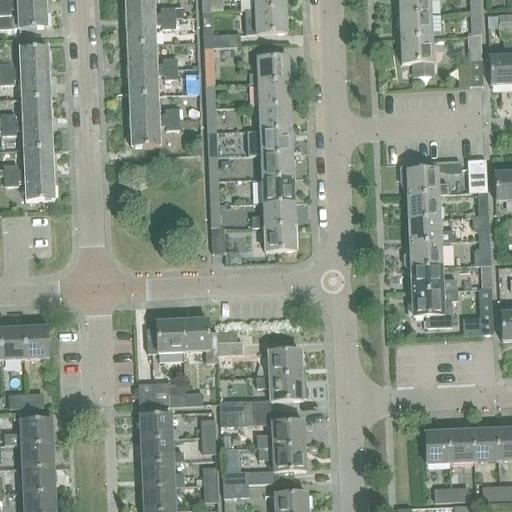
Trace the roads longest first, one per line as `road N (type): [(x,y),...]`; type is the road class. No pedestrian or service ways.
road 1 (residential): [(95,292),(82,0)]
road 2 (residential): [(332,281),(340,245),(331,0)]
road 3 (residential): [(95,292),(332,281)]
road 4 (residential): [(349,402),(511,396)]
road 5 (residential): [(349,402),(344,317),(332,281)]
